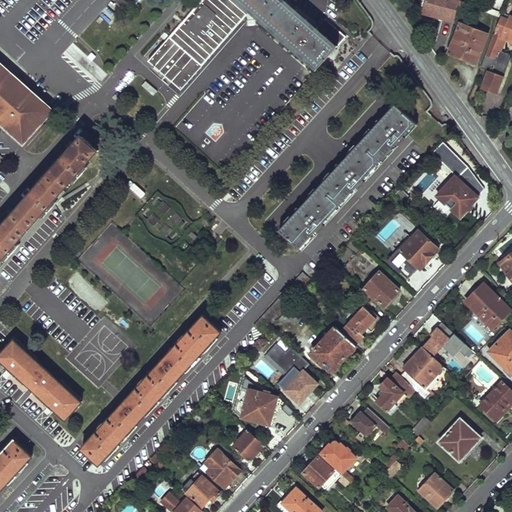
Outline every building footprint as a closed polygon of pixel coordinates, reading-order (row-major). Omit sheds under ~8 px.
[(198,0),(147,57),(178,86),(246,12),(315,75),(349,38),(328,18),(318,29),(286,0),(198,0)] [(424,0),(421,12),(453,21),(458,0),(424,0)] [(485,55),(480,68),(487,71),(482,85),(496,91),(511,54),(497,49),(502,36),(510,40),(511,42),(511,16),(509,15),(508,20),(501,17),(487,56),(485,55)] [(459,23),(448,53),(476,63),(488,33),(484,31),(486,28),(471,23),(470,26),(459,23)] [(63,52),(97,85),(107,75),(73,42),(63,52)] [(0,60),(0,122),(24,144),(54,109),(0,60)] [(142,88),(154,95),(157,89),(145,82),(142,88)] [(396,105),(280,231),(300,249),(416,124),(396,105)] [(0,264),(99,153),(83,139),(0,232),(0,264)] [(455,175),(438,194),(461,215),(478,196),(455,175)] [(419,229),(400,249),(420,268),(439,247),(419,229)] [(352,238),(346,244),(355,252),(356,253),(362,247),(352,238)] [(346,244),(333,258),(342,266),(355,252),(346,244)] [(511,253),(501,262),(511,276),(511,253)] [(303,269),(292,281),(302,290),(312,278),(303,269)] [(380,270),(364,286),(384,305),(399,289),(380,270)] [(179,280),(165,279),(164,302),(179,302),(179,280)] [(291,282),(282,292),(292,301),(301,291),(291,282)] [(485,283),(467,301),(493,327),(511,309),(485,283)] [(281,293),(270,304),(280,313),(290,302),(281,293)] [(292,303),(278,317),(289,328),(303,313),(292,303)] [(363,304),(340,329),(357,344),(365,335),(362,331),(377,316),(363,304)] [(270,306),(260,316),(269,325),(279,315),(270,306)] [(223,329),(206,313),(83,447),(101,463),(223,329)] [(259,317),(253,323),(262,332),(268,326),(259,317)] [(316,346),(312,350),(333,370),(357,344),(340,329),(336,325),(320,343),(317,340),(313,344),(316,346)] [(511,329),(510,328),(488,350),(492,355),(503,365),(511,373),(511,371),(511,329)] [(439,329),(424,346),(433,355),(449,338),(439,329)] [(85,399),(18,337),(1,355),(69,417),(85,399)] [(465,343),(460,349),(471,358),(477,353),(465,343)] [(408,369),(402,376),(417,389),(426,398),(431,392),(428,388),(446,367),(433,355),(424,346),(416,355),(418,357),(407,368),(408,369)] [(318,382),(304,369),(302,371),(295,364),(278,382),(286,388),(300,402),(318,382)] [(387,392),(379,401),(389,410),(406,392),(411,396),(417,389),(402,376),(397,371),(391,378),(389,376),(380,385),(387,392)] [(511,388),(503,380),(493,391),(491,389),(484,397),(486,398),(480,405),(497,421),(504,413),(501,411),(511,400),(511,401),(511,388)] [(250,388),(242,416),(272,424),(276,410),(274,409),(278,395),(271,393),(272,391),(265,389),(264,392),(250,388)] [(388,425),(368,406),(363,412),(361,410),(350,422),(365,435),(375,424),(383,431),(388,425)] [(426,415),(413,429),(419,435),(432,421),(426,415)] [(461,418),(440,441),(461,460),(482,437),(461,418)] [(248,429),(233,445),(250,460),(265,443),(248,429)] [(420,443),(423,439),(419,435),(415,439),(420,443)] [(0,492),(35,454),(18,438),(0,457),(0,492)] [(335,439),(322,453),(337,467),(336,468),(342,474),(349,481),(352,477),(344,469),(356,456),(337,439),(335,439)] [(218,447),(205,462),(211,467),(208,470),(226,487),(235,477),(232,474),(239,467),(231,460),(230,461),(225,457),(226,455),(218,447)] [(166,462),(157,453),(154,456),(151,459),(161,468),(163,465),(166,462)] [(395,454),(387,463),(390,466),(394,462),(396,460),(398,457),(395,454)] [(334,470),(319,456),(304,472),(320,487),(321,485),(327,478),(333,484),(342,474),(336,468),(334,470)] [(400,467),(394,462),(390,466),(384,472),(390,478),(396,471),(400,467)] [(145,466),(136,475),(141,480),(149,470),(145,466)] [(221,492),(203,475),(199,470),(183,487),(188,491),(203,505),(206,502),(209,505),(221,492)] [(383,473),(375,483),(384,491),(392,482),(383,473)] [(436,473),(420,489),(438,506),(454,490),(436,473)] [(327,490),(333,484),(327,478),(321,485),(327,490)] [(297,487),(283,501),(294,511),(322,511),(323,511),(297,487)] [(201,511),(204,510),(189,496),(184,501),(171,489),(162,500),(172,509),(175,511),(201,511)] [(416,511),(398,495),(388,506),(394,511),(416,511)] [(133,511),(136,508),(127,502),(120,511),(133,511)]
